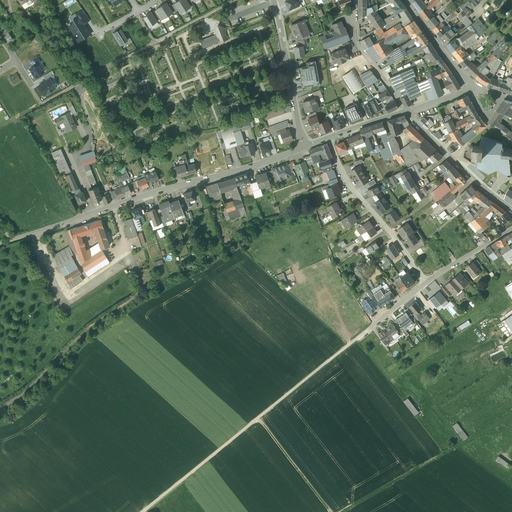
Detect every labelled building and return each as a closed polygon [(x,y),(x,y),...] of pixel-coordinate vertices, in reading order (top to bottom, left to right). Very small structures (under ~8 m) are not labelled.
[(179,0),(174,4),(180,14),(185,11),(179,0)] [(185,0),(179,0),(185,11),(190,7),(185,0)] [(287,0),(284,1),(286,4),(288,10),(301,4),(299,0),(287,0)] [(400,0),(397,0),(395,1),(397,5),(391,8),(395,14),(396,15),(398,13),(401,12),(407,10),(400,0)] [(423,1),(422,0),(415,0),(412,3),(419,12),(426,6),(427,6),(423,1)] [(450,0),(447,3),(443,6),(445,9),(445,8),(446,7),(447,7),(448,9),(454,3),(450,0)] [(173,13),(166,3),(161,6),(167,16),(173,13)] [(367,5),(359,7),(359,19),(367,15),(368,14),(367,5)] [(167,16),(161,6),(156,9),(162,19),(167,16)] [(426,6),(419,12),(426,21),(433,15),(429,9),(426,6)] [(443,6),(434,14),(437,18),(440,15),(446,10),(445,9),(443,6)] [(407,10),(401,12),(403,17),(401,18),(403,23),(400,24),(401,25),(402,28),(403,27),(405,26),(414,21),(407,10)] [(368,14),(367,15),(373,23),(380,17),(376,11),(374,11),(368,14)] [(448,17),(450,20),(457,14),(455,11),(448,17)] [(78,17),(83,25),(90,21),(85,14),(82,15),(80,12),(76,14),(78,17)] [(151,12),(146,15),(147,16),(144,18),(150,27),(153,25),(153,24),(157,21),(156,21),(151,13),(151,12)] [(437,18),(434,14),(433,15),(426,21),(433,29),(442,22),(444,20),(442,18),(439,21),(437,18)] [(394,15),(383,21),(385,25),(386,26),(388,25),(397,20),(394,15)] [(471,22),(465,15),(461,19),(466,26),(471,22)] [(83,25),(78,17),(72,21),(74,24),(69,27),(79,41),(89,35),(83,25)] [(380,17),(373,23),(378,29),(380,28),(385,25),(383,21),(380,17)] [(482,24),(478,19),(474,23),(468,27),(471,32),(482,24)] [(303,20),(290,26),(296,39),(297,39),(309,34),(303,20)] [(334,31),(331,32),(333,36),(326,39),(324,34),(319,36),(324,50),(346,41),(344,37),(347,36),(341,21),(331,24),(334,31)] [(414,21),(405,26),(409,32),(413,38),(422,32),(414,21)] [(445,25),(442,22),(433,29),(436,33),(445,25)] [(394,28),(387,32),(389,36),(392,34),(402,28),(401,25),(400,24),(394,28)] [(482,24),(475,29),(480,36),(482,34),(486,29),(482,24)] [(445,25),(436,33),(440,37),(448,29),(445,25)] [(225,29),(218,26),(217,26),(214,34),(214,33),(214,34),(215,35),(200,41),(203,48),(219,41),(220,43),(220,42),(226,40),(227,40),(224,33),(225,29)] [(11,40),(3,27),(0,29),(0,30),(8,42),(11,40)] [(402,28),(392,34),(395,40),(407,33),(403,27),(402,28)] [(382,30),(380,28),(378,29),(376,30),(381,40),(385,38),(389,36),(387,32),(384,33),(382,30)] [(112,34),(119,45),(124,42),(127,40),(125,38),(120,29),(112,34)] [(448,29),(440,37),(445,43),(453,36),(448,29)] [(475,29),(461,39),(462,41),(464,44),(475,37),(476,39),(480,36),(475,29)] [(495,31),(487,40),(488,42),(492,45),(497,37),(495,35),(497,33),(495,31)] [(404,44),(402,45),(404,49),(416,41),(418,41),(422,46),(430,42),(422,32),(413,38),(404,44)] [(309,34),(297,39),(298,42),(300,41),(306,39),(310,37),(309,34)] [(389,36),(385,38),(388,45),(395,40),(392,34),(389,36)] [(132,42),(128,36),(125,38),(127,40),(124,42),(126,46),(132,42)] [(365,39),(361,41),(365,49),(374,45),(370,37),(370,36),(365,39)] [(464,44),(463,45),(465,49),(477,40),(476,39),(475,37),(464,44)] [(374,45),(381,58),(389,53),(392,51),(388,45),(385,38),(374,45)] [(459,47),(454,40),(447,45),(452,52),(459,47)] [(417,49),(419,52),(424,49),(426,52),(433,47),(430,42),(422,46),(419,48),(417,49)] [(502,42),(497,49),(503,53),(503,54),(508,47),(502,42)] [(381,58),(374,45),(365,49),(375,62),(381,58)] [(402,45),(399,47),(395,49),(401,59),(407,55),(406,52),(404,49),(402,45)] [(297,47),(293,48),(295,58),(304,56),(302,46),(297,47)] [(459,47),(452,52),(460,62),(466,58),(464,54),(465,53),(460,46),(459,47)] [(345,48),(339,51),(339,50),(336,51),(336,52),(330,54),(334,65),(349,60),(345,48)] [(472,53),(471,54),(474,58),(482,52),(479,48),(477,49),(472,53)] [(392,51),(389,53),(392,58),(393,57),(396,61),(401,59),(395,49),(392,51)] [(497,49),(492,54),(496,57),(498,59),(503,53),(497,49)] [(435,50),(427,55),(429,58),(430,60),(438,55),(435,50)] [(492,54),(479,66),(480,66),(483,69),(485,66),(489,63),(496,57),(492,54)] [(37,57),(29,62),(32,67),(38,63),(38,64),(40,62),(37,57)] [(389,65),(396,61),(393,57),(392,58),(391,57),(387,60),(389,65)] [(466,58),(460,62),(465,68),(471,63),(470,61),(467,57),(466,58)] [(496,57),(489,63),(485,66),(489,70),(494,75),(502,62),(498,59),(496,57)] [(441,58),(431,63),(429,64),(430,67),(438,63),(439,65),(444,62),(441,58)] [(298,68),(302,87),(319,84),(315,61),(306,62),(306,66),(298,68)] [(444,62),(439,65),(441,67),(436,70),(438,74),(443,72),(444,72),(447,76),(452,73),(444,62)] [(32,67),(30,68),(32,72),(31,72),(33,75),(33,74),(35,78),(43,73),(41,69),(42,69),(40,66),(40,67),(38,64),(38,63),(32,67)] [(477,68),(471,63),(465,68),(475,77),(483,69),(480,66),(477,68)] [(483,69),(475,77),(482,83),(487,86),(491,80),(488,78),(486,76),(487,75),(486,74),(489,70),(485,66),(483,69)] [(354,69),(342,77),(353,94),(365,86),(354,69)] [(372,69),(360,76),(367,87),(379,79),(372,69)] [(413,69),(390,79),(397,94),(406,90),(410,98),(421,92),(413,69)] [(436,70),(427,73),(429,78),(435,75),(438,74),(436,70)] [(50,72),(43,76),(46,81),(49,79),(50,80),(53,79),(51,77),(53,76),(50,72)] [(16,73),(9,78),(13,85),(20,80),(18,77),(16,73)] [(447,76),(446,76),(449,80),(444,83),(447,88),(447,89),(453,86),(458,83),(454,77),(452,73),(447,76)] [(429,78),(428,78),(430,84),(437,81),(436,78),(435,75),(429,78)] [(428,78),(418,82),(420,88),(430,84),(428,78)] [(492,78),(491,80),(487,86),(493,88),(497,81),(497,80),(492,78)] [(46,81),(38,86),(43,95),(55,88),(50,80),(49,79),(46,81)] [(511,79),(510,79),(508,85),(501,83),(499,90),(510,94),(511,89),(511,88),(511,79)] [(497,81),(493,88),(499,90),(501,83),(497,81)] [(372,83),(367,87),(372,94),(377,91),(372,83)] [(439,85),(431,88),(435,98),(443,95),(441,91),(439,85)] [(453,86),(447,89),(447,88),(441,91),(443,95),(454,91),(453,86)] [(431,89),(427,90),(426,91),(430,100),(435,98),(431,88),(431,89)] [(382,93),(379,95),(380,97),(383,101),(385,99),(391,96),(387,90),(382,93)] [(403,98),(401,99),(405,106),(408,104),(409,105),(412,104),(408,95),(403,98)] [(468,96),(458,100),(460,103),(461,107),(472,103),(468,96)] [(314,98),(302,102),(306,112),(318,107),(314,98)] [(376,100),(376,99),(370,102),(370,103),(375,112),(381,109),(378,103),(376,100)] [(504,100),(496,111),(504,115),(504,114),(508,109),(511,103),(504,100)] [(395,102),(385,106),(386,108),(388,113),(398,108),(395,102)] [(365,106),(364,106),(368,113),(369,116),(375,113),(375,112),(370,103),(365,106)] [(475,109),(472,103),(461,107),(458,109),(460,113),(467,109),(469,112),(475,109)] [(356,104),(345,109),(351,124),(363,119),(360,112),(359,112),(356,104)] [(263,115),(265,120),(285,114),(283,109),(263,115)] [(471,115),(466,118),(469,123),(474,121),(480,118),(475,109),(469,112),(471,115)] [(496,111),(488,122),(495,128),(498,124),(504,115),(496,111)] [(439,121),(443,119),(440,113),(437,114),(438,117),(434,119),(435,124),(436,124),(435,121),(439,119),(439,121)] [(62,131),(62,132),(62,133),(63,133),(63,134),(76,128),(75,125),(73,120),(72,120),(69,114),(55,121),(57,126),(63,123),(66,128),(62,131)] [(320,123),(317,116),(308,120),(312,129),(314,128),(315,131),(318,132),(320,131),(321,134),(331,129),(330,128),(328,121),(327,120),(320,123)] [(404,116),(396,119),(388,121),(390,129),(398,127),(397,124),(402,123),(407,121),(404,116)] [(427,122),(423,117),(418,122),(422,126),(427,122)] [(336,121),(335,121),(336,125),(338,129),(345,126),(342,118),(336,121)] [(466,118),(454,124),(456,130),(457,129),(469,123),(466,118)] [(248,120),(233,126),(234,126),(236,132),(240,130),(240,132),(251,128),(248,120)] [(454,124),(452,120),(445,123),(447,129),(443,131),(446,136),(449,134),(456,130),(454,124)] [(476,124),(472,127),(473,129),(477,134),(486,127),(482,120),(476,124)] [(268,128),(270,133),(289,126),(287,121),(268,128)] [(382,123),(370,127),(373,134),(383,131),(386,130),(385,130),(382,123)] [(424,140),(409,125),(405,129),(405,130),(415,140),(420,144),(424,140)] [(234,126),(221,130),(226,149),(237,145),(233,133),(236,132),(234,126)] [(370,127),(360,130),(361,135),(363,138),(367,137),(370,136),(373,135),(373,134),(370,127)] [(387,134),(388,137),(400,134),(398,127),(390,129),(391,132),(387,134)] [(457,129),(456,130),(449,134),(452,139),(455,143),(456,142),(462,137),(459,133),(457,129)] [(473,129),(467,134),(470,137),(472,138),(477,134),(473,129)] [(226,149),(221,130),(217,131),(223,150),(226,149)] [(236,132),(233,133),(237,145),(241,157),(246,156),(255,153),(252,144),(243,146),(242,143),(244,143),(240,132),(240,130),(236,132)] [(285,131),(280,133),(280,134),(284,142),(292,139),(289,130),(285,131)] [(438,132),(433,135),(439,140),(442,138),(438,132)] [(467,134),(463,137),(467,142),(471,139),(470,137),(467,134)] [(363,138),(361,135),(348,140),(350,146),(351,147),(364,142),(363,138)] [(476,156),(475,166),(487,174),(488,174),(489,174),(497,171),(506,177),(510,175),(510,165),(510,164),(509,164),(509,162),(509,158),(511,158),(511,159),(511,158),(511,157),(511,158),(511,157),(511,148),(511,149),(509,149),(509,148),(509,149),(506,149),(506,148),(506,147),(507,147),(507,146),(507,145),(506,145),(506,144),(488,139),(489,136),(486,135),(486,138),(482,137),(479,145),(479,146),(473,146),(473,156),(476,156)] [(462,137),(456,142),(459,145),(461,147),(467,142),(463,137),(462,137)] [(437,152),(424,140),(420,144),(417,147),(412,151),(416,156),(406,163),(406,164),(409,168),(430,156),(437,152)] [(397,148),(393,142),(391,141),(389,141),(390,142),(392,149),(393,153),(393,155),(398,154),(400,152),(399,152),(397,148)] [(263,143),(259,145),(262,153),(270,150),(268,142),(263,143)] [(343,142),(340,143),(340,144),(336,146),(339,153),(346,150),(343,142)] [(379,145),(378,146),(381,153),(392,149),(390,142),(385,143),(379,145)] [(417,147),(413,142),(409,146),(411,148),(412,151),(417,147)] [(327,144),(321,147),(324,154),(325,157),(331,155),(327,144)] [(453,144),(447,148),(452,154),(458,149),(456,147),(453,144)] [(409,146),(407,147),(399,152),(400,152),(398,154),(393,155),(393,159),(394,160),(396,159),(400,156),(411,148),(409,146)] [(321,147),(313,150),(315,156),(322,153),(322,155),(324,154),(321,147)] [(412,151),(411,148),(400,156),(406,163),(416,156),(412,151)] [(61,150),(52,154),(56,163),(65,159),(61,150)] [(443,158),(437,152),(430,156),(434,163),(443,158)] [(188,165),(185,154),(181,155),(182,160),(183,160),(187,175),(196,172),(195,168),(197,168),(196,165),(194,165),(194,164),(188,165)] [(331,155),(325,157),(325,158),(316,162),(312,163),(313,165),(320,162),(329,159),(332,158),(331,155)] [(400,156),(396,159),(402,167),(406,164),(406,163),(400,156)] [(56,163),(60,173),(64,171),(69,169),(65,159),(56,163)] [(332,167),(329,159),(320,162),(322,170),(330,167),(332,167)] [(175,166),(176,173),(177,177),(177,178),(187,175),(183,160),(182,160),(178,161),(180,165),(175,166)] [(452,166),(446,161),(439,166),(443,173),(444,173),(445,172),(452,166)] [(295,166),(295,167),(295,168),(298,175),(308,171),(306,165),(305,163),(304,163),(295,166)] [(287,165),(272,170),(272,171),(274,177),(276,180),(275,181),(276,184),(277,184),(281,183),(281,180),(291,177),(290,174),(287,166),(287,165)] [(460,175),(452,166),(445,172),(453,180),(456,178),(460,175)] [(359,167),(350,172),(355,179),(363,174),(359,167)] [(155,170),(149,173),(154,182),(159,180),(155,170)] [(331,171),(326,173),(329,182),(336,179),(337,179),(334,170),(331,171)] [(411,176),(408,171),(401,175),(404,180),(411,176)] [(120,176),(116,178),(118,184),(120,183),(130,178),(128,175),(127,173),(125,174),(120,176)] [(149,173),(144,175),(145,178),(148,185),(154,182),(149,173)] [(92,174),(87,176),(90,184),(96,182),(92,174)] [(247,174),(233,179),(236,186),(241,184),(249,182),(247,174)] [(265,174),(258,176),(258,175),(255,176),(257,182),(259,187),(260,189),(270,186),(267,179),(265,174)] [(363,174),(355,179),(359,187),(368,182),(363,174)] [(467,182),(460,175),(456,178),(462,185),(467,182)] [(415,185),(411,176),(404,180),(408,188),(411,187),(415,185)] [(145,178),(135,182),(137,188),(139,187),(140,189),(149,186),(148,185),(145,178)] [(462,185),(456,178),(453,180),(451,182),(452,183),(448,186),(451,190),(454,193),(462,185)] [(233,179),(220,183),(223,192),(237,188),(236,186),(233,179)] [(78,189),(74,180),(69,182),(73,191),(76,190),(78,189)] [(257,182),(250,184),(251,186),(251,187),(252,190),(259,187),(257,182)] [(448,186),(447,185),(445,182),(432,193),(438,201),(444,195),(451,190),(448,186)] [(217,183),(206,187),(211,202),(222,199),(222,198),(220,193),(217,183)] [(241,184),(236,186),(237,188),(240,197),(243,196),(245,195),(241,184)] [(120,188),(124,196),(131,193),(127,185),(122,187),(120,188)] [(476,192),(471,185),(464,190),(465,191),(460,195),(465,201),(470,197),(476,192)] [(330,188),(326,190),(328,194),(330,194),(331,198),(341,195),(339,191),(337,186),(338,186),(330,188)] [(378,186),(374,188),(374,187),(369,189),(370,190),(367,192),(369,197),(379,193),(381,192),(378,186)] [(97,187),(89,191),(93,202),(102,199),(101,197),(99,192),(98,188),(97,187)] [(259,187),(252,190),(253,194),(255,199),(263,196),(260,189),(259,187)] [(120,188),(114,191),(118,199),(124,196),(120,188)] [(511,205),(511,191),(509,189),(506,194),(503,199),(511,205)] [(423,198),(419,190),(415,193),(413,194),(418,202),(423,198)] [(451,190),(444,195),(450,202),(454,200),(456,196),(454,193),(451,190)] [(192,191),(183,194),(186,202),(190,201),(194,200),(194,197),(193,194),(192,191)] [(484,196),(477,191),(476,192),(470,197),(474,200),(478,203),(479,203),(484,196)] [(78,194),(74,195),(78,205),(86,202),(82,192),(78,194)] [(379,193),(372,196),(376,202),(383,198),(379,193)] [(104,196),(101,197),(102,199),(104,204),(111,202),(108,194),(104,196)] [(450,202),(444,195),(438,201),(443,207),(446,206),(450,202)] [(251,218),(243,196),(240,197),(241,199),(244,207),(246,215),(249,220),(252,219),(252,218),(251,218)] [(493,203),(484,196),(479,203),(483,207),(477,213),(478,214),(479,215),(488,206),(493,203)] [(474,200),(470,197),(465,201),(464,202),(467,205),(474,200)] [(376,202),(376,203),(378,206),(377,207),(378,208),(379,208),(382,212),(389,207),(386,202),(383,198),(376,202)] [(228,203),(224,204),(227,212),(244,207),(241,199),(228,203)] [(168,201),(159,205),(162,211),(161,211),(163,216),(165,221),(174,217),(169,204),(168,201)] [(178,201),(176,202),(176,201),(169,204),(174,217),(177,216),(184,214),(180,205),(178,201)] [(464,202),(456,209),(460,213),(462,212),(464,215),(467,212),(464,208),(467,205),(464,202)] [(340,210),(336,203),(327,208),(333,219),(344,212),(341,209),(340,210)] [(503,210),(493,203),(488,206),(494,210),(498,214),(503,210)] [(494,210),(488,206),(479,215),(483,219),(491,211),(492,212),(494,210)] [(244,207),(227,212),(229,220),(246,215),(244,207)] [(140,208),(132,210),(134,218),(134,219),(135,218),(138,217),(143,216),(141,211),(140,208)] [(157,218),(154,210),(149,212),(150,212),(153,221),(154,226),(159,224),(157,218)] [(387,216),(392,223),(399,218),(394,211),(391,213),(387,216)] [(448,216),(444,211),(439,216),(442,221),(448,216)] [(475,218),(469,211),(464,215),(471,222),(475,218)] [(501,216),(499,217),(505,224),(511,219),(505,212),(501,216)] [(353,214),(341,221),(345,228),(357,221),(353,214)] [(483,219),(479,215),(477,216),(471,222),(476,228),(478,229),(480,232),(481,232),(481,233),(482,232),(484,230),(489,226),(486,223),(483,219)] [(496,219),(491,224),(494,228),(497,227),(500,225),(496,219)] [(106,239),(103,230),(100,220),(85,225),(88,233),(95,231),(99,243),(101,249),(108,246),(106,239)] [(368,221),(357,229),(361,235),(373,227),(368,221)] [(413,232),(407,223),(398,230),(404,239),(412,233),(413,232)] [(127,227),(124,228),(128,239),(137,236),(133,224),(127,227)] [(92,257),(89,249),(85,251),(83,245),(80,235),(84,235),(81,227),(70,230),(77,252),(81,264),(92,257)] [(373,227),(361,235),(364,239),(365,240),(376,232),(373,227)] [(501,234),(497,227),(494,228),(494,229),(487,233),(484,230),(482,232),(489,240),(490,241),(496,237),(501,234)] [(77,252),(70,230),(66,232),(71,250),(73,254),(77,252)] [(489,240),(482,232),(481,233),(481,232),(479,233),(478,235),(481,238),(485,243),(489,240)] [(412,233),(404,239),(410,247),(418,242),(412,233)] [(500,240),(498,241),(495,243),(498,247),(500,245),(501,248),(504,246),(507,245),(506,242),(504,238),(500,240)] [(376,241),(366,248),(370,254),(380,247),(376,241)] [(101,249),(99,243),(89,249),(92,257),(101,250),(101,249)] [(399,254),(393,245),(387,250),(392,258),(399,254)] [(425,246),(416,252),(419,256),(423,253),(424,254),(430,250),(427,247),(426,248),(425,246)] [(69,247),(53,255),(60,268),(73,261),(71,256),(73,254),(71,250),(69,247)] [(490,247),(485,250),(489,255),(493,252),(493,251),(490,247)] [(504,254),(502,255),(510,266),(511,264),(511,248),(511,249),(510,250),(504,254)] [(92,257),(81,264),(84,272),(89,269),(93,267),(106,258),(101,250),(92,257)] [(453,256),(448,250),(444,254),(448,259),(453,256)] [(383,264),(386,268),(391,264),(386,257),(383,259),(385,263),(383,264)] [(106,258),(93,267),(97,272),(110,263),(106,258)] [(78,268),(73,261),(60,268),(64,276),(78,268)] [(473,264),(473,263),(470,266),(469,265),(466,268),(473,276),(476,273),(478,275),(480,273),(477,269),(473,264)] [(78,268),(64,276),(67,282),(79,275),(81,274),(78,268)] [(89,269),(84,272),(88,278),(92,275),(89,269)] [(405,275),(401,278),(403,281),(408,287),(415,282),(408,272),(405,275)] [(283,273),(277,276),(283,287),(288,285),(283,273)] [(466,280),(460,273),(458,275),(464,282),(466,280)] [(79,275),(67,282),(71,288),(83,282),(79,275)] [(458,275),(453,280),(460,288),(466,284),(464,282),(458,275)] [(453,280),(447,285),(453,292),(451,294),(452,295),(455,293),(460,288),(453,280)] [(403,281),(399,283),(398,282),(396,284),(398,287),(402,292),(408,287),(403,281)] [(453,292),(447,285),(445,287),(451,294),(453,292)] [(398,287),(394,290),(397,295),(402,292),(398,287)] [(451,294),(445,287),(442,290),(446,295),(447,297),(451,294)] [(389,288),(383,292),(389,302),(392,300),(389,296),(389,295),(388,293),(391,291),(390,290),(389,288)] [(394,290),(393,288),(390,290),(391,291),(388,293),(389,295),(389,296),(392,300),(397,295),(394,290)] [(371,289),(366,293),(369,298),(368,298),(370,302),(374,299),(376,297),(374,294),(371,289)] [(383,292),(381,289),(374,294),(380,303),(382,306),(386,304),(389,302),(383,292)] [(443,297),(439,292),(430,300),(435,307),(436,308),(441,304),(444,307),(449,303),(443,297)] [(370,302),(368,298),(361,303),(367,311),(368,311),(370,314),(374,311),(372,308),(375,306),(377,304),(374,299),(370,302)] [(435,307),(430,300),(427,302),(433,309),(435,307)] [(422,309),(416,302),(409,307),(414,313),(415,315),(418,312),(422,309)] [(425,313),(421,316),(418,312),(415,315),(419,320),(423,325),(430,319),(425,313)] [(406,313),(397,320),(400,324),(400,325),(401,325),(402,327),(400,329),(402,332),(404,330),(410,325),(411,326),(414,324),(413,322),(408,316),(406,313)] [(511,333),(511,314),(501,322),(510,335),(511,333)] [(461,331),(472,324),(469,321),(459,327),(461,331)] [(396,329),(393,325),(386,330),(394,339),(400,334),(397,330),(397,329),(396,329)] [(394,339),(386,330),(380,335),(383,339),(387,344),(388,344),(394,339)] [(383,339),(379,342),(385,349),(389,346),(388,344),(387,344),(383,339)] [(416,416),(420,413),(409,398),(404,402),(416,416)] [(458,423),(453,426),(464,439),(468,436),(458,423)] [(496,461),(508,468),(510,463),(499,457),(496,461)]
